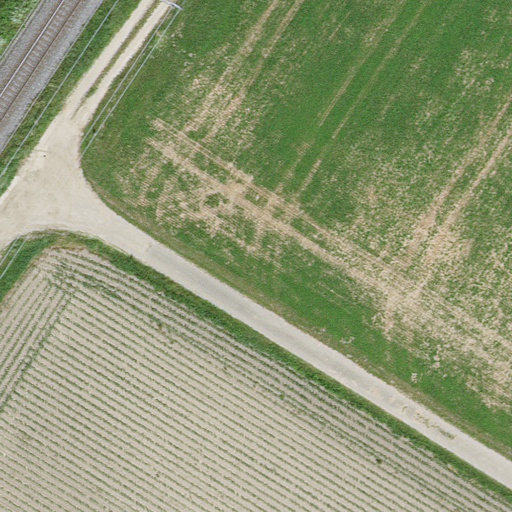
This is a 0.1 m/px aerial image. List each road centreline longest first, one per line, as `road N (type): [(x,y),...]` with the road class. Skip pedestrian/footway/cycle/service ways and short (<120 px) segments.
road 1 (track): [(511,481),(31,184)]
road 2 (track): [(154,0),(0,232)]
